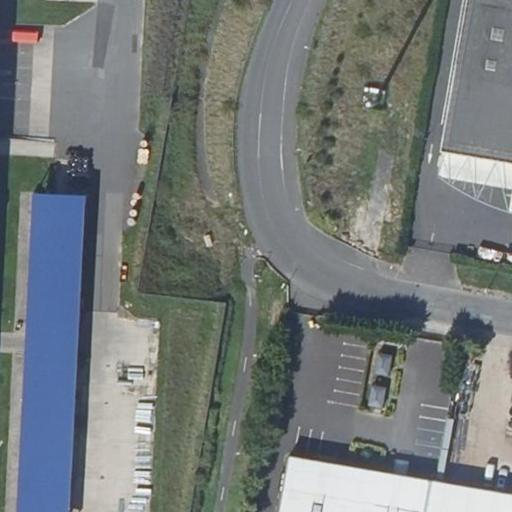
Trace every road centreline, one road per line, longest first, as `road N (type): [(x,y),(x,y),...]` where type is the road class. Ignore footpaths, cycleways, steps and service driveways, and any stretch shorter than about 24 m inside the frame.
road 1 (unclassified): [(286,0),(253,102),(257,205),(270,237),(285,263),(312,281),(387,306),(414,302)]
road 2 (unclassified): [(414,302),(320,262),(282,221),(272,181),(273,113),(287,39),(305,0)]
